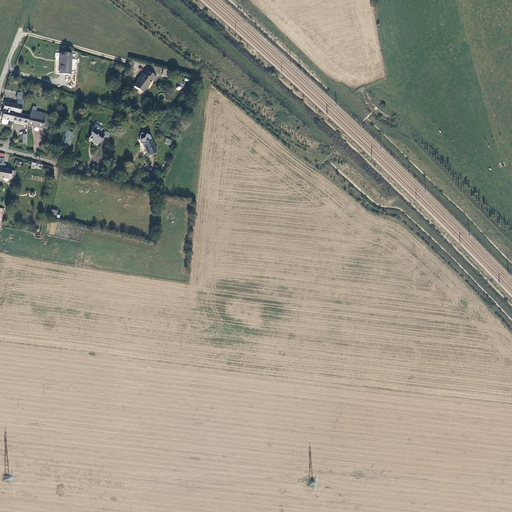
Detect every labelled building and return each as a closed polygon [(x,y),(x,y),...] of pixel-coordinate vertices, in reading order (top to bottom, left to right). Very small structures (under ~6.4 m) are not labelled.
[(57,76),(68,77),(71,60),(59,59),(57,76)] [(155,83),(158,78),(148,70),(145,75),(146,75),(140,83),(138,82),(135,87),(144,94),(153,82),(155,83)] [(170,78),(172,71),(165,70),(163,76),(170,78)] [(186,82),(181,81),(181,83),(179,83),(178,86),(176,88),(176,89),(177,90),(179,91),(181,89),(184,89),(186,82)] [(13,114),(18,115),(19,106),(18,106),(2,103),(1,112),(0,117),(0,120),(11,123),(13,114)] [(29,117),(27,126),(41,129),(42,127),(49,129),(51,117),(34,113),(35,109),(31,108),(30,112),(29,117)] [(27,126),(29,117),(18,115),(13,114),(11,123),(27,126)] [(98,146),(104,136),(100,133),(98,133),(93,130),(91,135),(91,137),(90,140),(94,143),(94,144),(98,146)] [(71,133),(65,132),(64,137),(65,137),(62,147),(67,148),(69,141),(69,140),(71,133)] [(143,134),(141,141),(142,145),(144,145),(149,158),(158,154),(151,137),(143,134)] [(10,178),(11,170),(8,169),(0,167),(0,177),(7,178),(10,178)]
